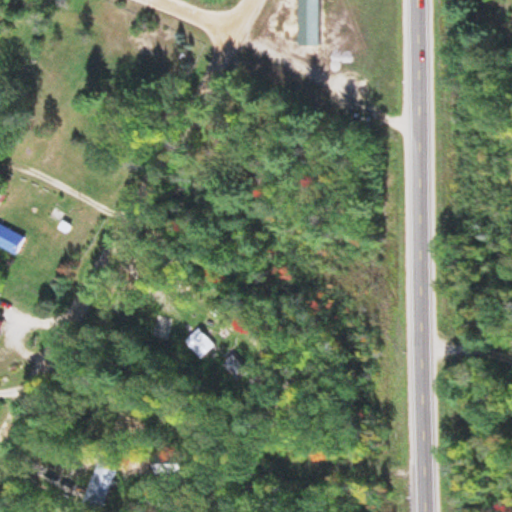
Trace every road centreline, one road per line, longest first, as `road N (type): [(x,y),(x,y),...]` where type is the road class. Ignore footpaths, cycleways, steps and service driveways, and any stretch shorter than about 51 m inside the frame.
road 1 (primary): [(422,511),(414,0)]
road 2 (residential): [(237,34),(27,390)]
